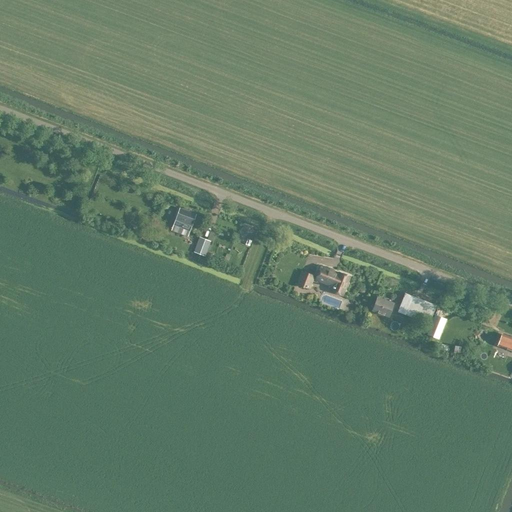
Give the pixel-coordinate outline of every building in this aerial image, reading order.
[(196,214),(179,207),(171,230),(180,233),(182,227),(189,230),(196,214)] [(210,240),(199,236),(193,251),(204,256),(210,240)] [(339,273),(321,266),(315,280),(334,287),(333,290),(343,294),(350,275),(339,271),(339,273)] [(308,288),(313,275),(302,271),(297,284),(308,288)] [(397,311),(428,322),(429,323),(436,304),(404,292),(397,311)] [(388,316),(393,302),(377,296),(372,310),(388,316)] [(446,318),(434,313),(426,333),(438,338),(446,318)] [(511,349),(511,337),(502,334),(498,345),(511,349)] [(496,367),(509,372),(511,365),(499,360),(496,367)]
